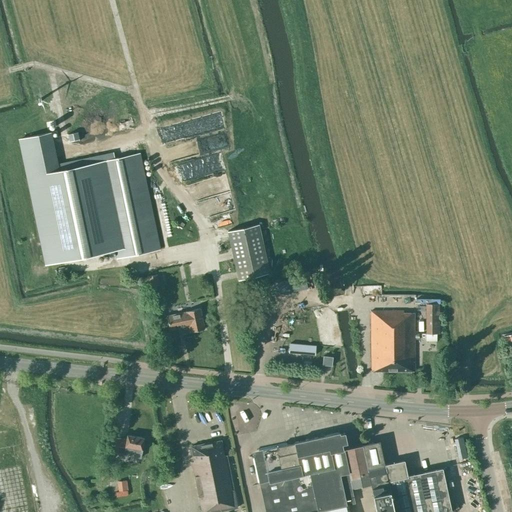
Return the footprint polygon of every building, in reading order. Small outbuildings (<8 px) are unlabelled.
[(115,250),(117,258),(159,250),(139,154),(57,171),(50,136),(21,142),(46,264),(115,250)] [(259,224),(227,231),(238,280),(269,273),(259,224)] [(147,277),(149,287),(159,285),(157,275),(147,277)] [(439,334),(439,296),(425,296),(426,334),(439,334)] [(186,312),(167,316),(170,330),(189,326),(190,332),(204,329),(200,308),(186,311),(186,312)] [(371,371),(415,371),(414,313),(403,313),(403,311),(371,311),(371,371)] [(511,332),(501,336),(507,356),(511,354),(511,332)] [(322,365),(332,366),(333,357),(323,356),(322,365)] [(294,443),(253,452),(260,483),(265,511),(311,511),(346,505),(354,503),(351,488),(343,449),(342,444),(346,443),(344,433),(340,434),(339,433),(294,442),(294,443)] [(125,448),(123,455),(140,458),(144,438),(127,435),(126,440),(120,439),(120,438),(112,437),(109,452),(118,454),(119,447),(125,448)] [(221,441),(191,446),(194,461),(192,462),(201,511),(203,511),(210,511),(215,511),(237,508),(226,455),(224,456),(221,441)] [(363,445),(343,449),(351,488),(371,484),(373,494),(376,511),(448,511),(451,511),(442,468),(407,476),(404,460),(384,465),(382,455),(378,441),(363,445)] [(128,491),(126,481),(117,482),(118,492),(128,491)]
